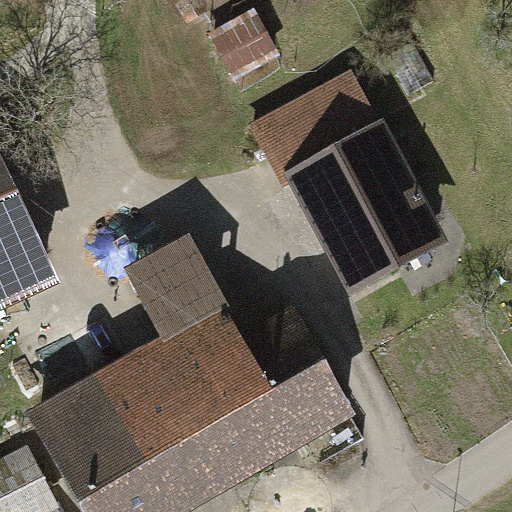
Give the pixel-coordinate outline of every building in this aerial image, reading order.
[(260,42),(210,58),(224,102),(274,86),(260,42)] [(448,250),(353,77),(263,126),(358,299),(448,250)] [(0,322),(59,295),(0,172),(0,322)] [(300,319),(252,347),(194,248),(136,282),(173,345),(33,426),(54,461),(53,462),(81,511),(205,511),(360,423),(300,319)] [(60,511),(31,456),(0,472),(0,511),(60,511)]
